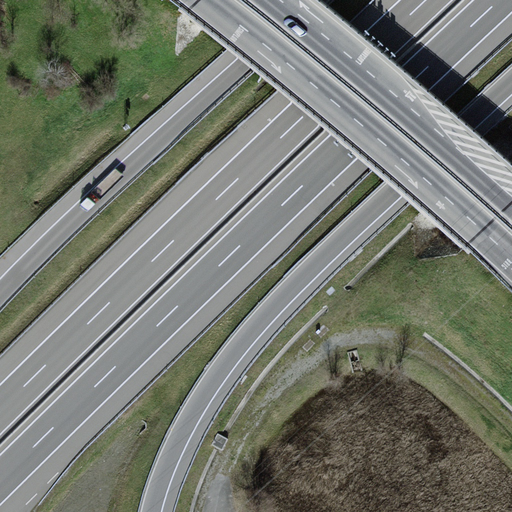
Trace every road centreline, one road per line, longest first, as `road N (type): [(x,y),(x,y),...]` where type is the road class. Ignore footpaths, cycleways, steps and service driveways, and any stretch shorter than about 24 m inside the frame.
road 1 (motorway): [(0,481),(499,0)]
road 2 (motorway): [(424,0),(0,406)]
road 3 (motorway): [(155,511),(195,413),(247,339),(511,84)]
road 4 (motorway): [(309,0),(0,289)]
road 5 (secondary): [(205,0),(511,257)]
road 6 (track): [(223,473),(259,408),(286,379),(324,350),(365,336),(433,356),(511,424)]
road 7 (secondary): [(511,206),(277,0)]
